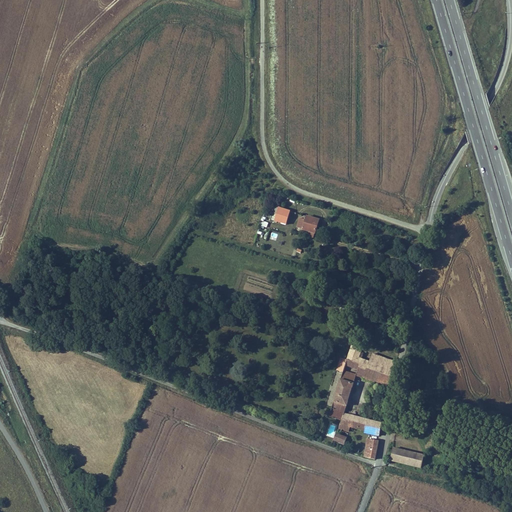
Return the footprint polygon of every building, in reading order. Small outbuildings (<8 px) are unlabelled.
[(278,207),(274,220),(281,222),(285,209),(278,207)] [(285,209),(281,222),(287,224),(291,211),(285,209)] [(309,230),(315,232),(319,219),(307,215),(303,229),(309,230)] [(260,220),(258,227),(266,229),(268,222),(260,220)] [(269,238),(276,241),(278,234),(271,231),(269,238)] [(361,349),(350,345),(346,360),(356,363),(361,349)] [(397,361),(373,353),(370,361),(362,359),(360,365),(358,372),(356,377),(391,389),(397,361)] [(358,372),(360,365),(356,363),(346,360),(343,367),(358,372)] [(384,423),(345,413),(356,379),(341,374),(328,415),(340,419),(339,425),(351,428),(352,426),(365,430),(365,433),(380,437),(384,423)] [(327,434),(332,435),(336,426),(332,424),(330,429),(329,428),(327,434)] [(349,436),(350,432),(351,430),(338,426),(337,432),(349,436)] [(334,436),(347,441),(349,436),(337,432),(335,432),(334,436)] [(331,444),(345,449),(347,441),(334,436),(331,444)] [(376,460),(380,440),(371,438),(366,453),(361,451),(360,454),(376,460)] [(422,467),(425,454),(395,446),(392,459),(422,467)]
